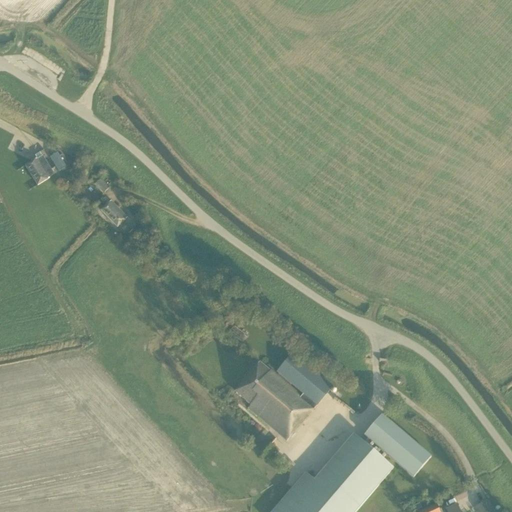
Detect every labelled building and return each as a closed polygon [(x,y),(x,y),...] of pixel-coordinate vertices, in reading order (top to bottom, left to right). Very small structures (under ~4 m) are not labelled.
[(37,159),(25,166),(38,186),(49,179),(49,178),(53,175),(39,153),(35,156),(37,159)] [(57,154),(50,158),(58,172),(65,167),(57,154)] [(92,183),(103,195),(110,188),(99,177),(92,183)] [(101,211),(117,228),(127,218),(111,202),(101,211)] [(229,333),(242,344),(248,337),(235,326),(229,333)] [(248,408),(280,436),(287,441),(334,388),(293,354),(277,373),(303,395),(302,397),(271,370),(270,371),(260,363),(235,392),(250,406),(248,408)] [(343,397),(340,400),(348,408),(346,410),(354,418),(359,412),(343,397)] [(430,457),(382,416),(365,436),(413,477),(430,457)] [(306,475),(274,511),(357,511),(393,469),(353,436),(315,482),(306,475)] [(475,508),(477,511),(496,511),(495,511),(489,500),(475,508)]
